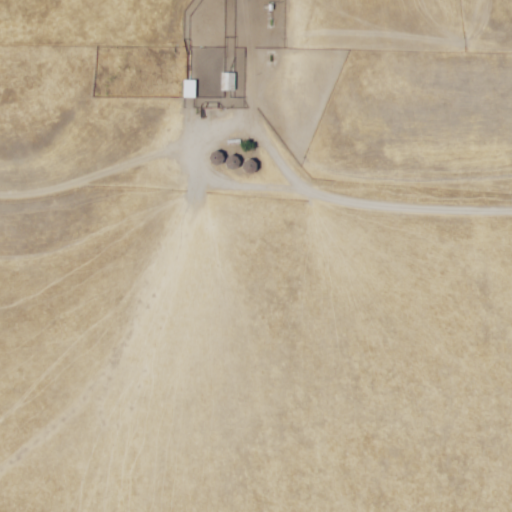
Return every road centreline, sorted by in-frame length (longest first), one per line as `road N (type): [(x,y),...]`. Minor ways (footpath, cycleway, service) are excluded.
road 1 (track): [(511,191),(371,188),(198,127),(140,169),(51,180),(0,168)]
road 2 (track): [(198,127),(172,69),(173,0)]
